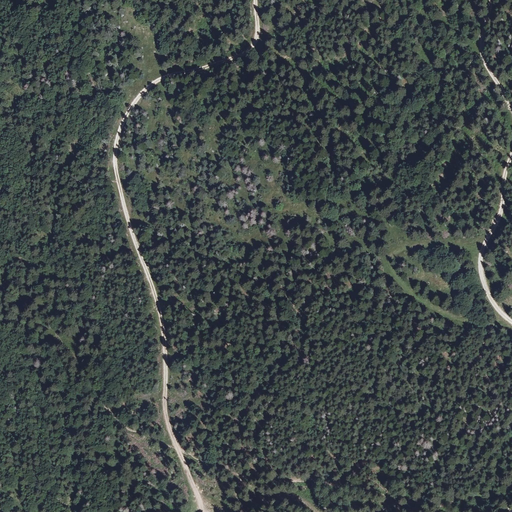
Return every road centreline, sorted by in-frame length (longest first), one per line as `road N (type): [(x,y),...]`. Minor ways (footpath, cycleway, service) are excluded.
road 1 (track): [(255,0),(257,36),(249,50),(152,83),(115,143),(125,211),(160,316),(164,408),(176,445)]
road 2 (track): [(486,240),(416,244),(389,254),(393,271),(420,298),(473,323),(502,314)]
